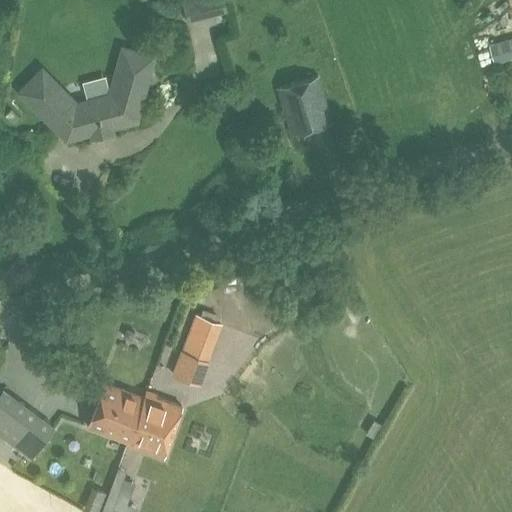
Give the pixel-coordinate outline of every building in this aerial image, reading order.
[(511,57),(511,37),(490,44),(495,62),(511,57)] [(136,117),(153,56),(129,49),(116,96),(110,95),(76,104),(71,108),(37,74),(20,91),(65,136),(63,138),(66,140),(95,133),(94,131),(108,127),(108,129),(137,122),(138,118),(136,117)] [(291,133),(331,121),(318,75),(277,87),(291,133)] [(315,264),(327,259),(320,246),(309,251),(315,264)] [(319,287),(311,292),(313,294),(318,300),(325,295),(319,287)] [(318,300),(313,294),(306,299),(311,306),(318,301),(318,300)] [(215,335),(219,322),(196,314),(192,326),(215,335)] [(144,397),(104,382),(88,425),(128,440),(126,443),(163,456),(182,405),(145,392),(144,397)] [(0,434),(30,456),(53,425),(3,388),(0,392),(0,434)] [(129,449),(126,466),(144,469),(147,452),(129,449)] [(98,479),(90,502),(104,506),(112,484),(98,479)]
